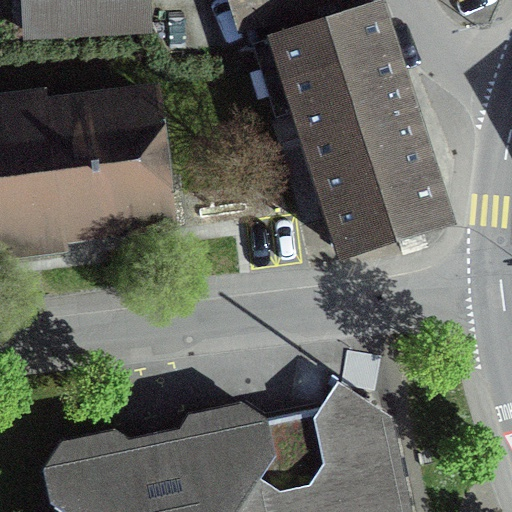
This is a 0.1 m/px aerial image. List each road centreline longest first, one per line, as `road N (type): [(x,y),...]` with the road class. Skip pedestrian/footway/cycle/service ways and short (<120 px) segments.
road 1 (residential): [(0,349),(499,296)]
road 2 (tertiary): [(499,296),(498,209),(511,111)]
road 3 (residential): [(511,88),(448,53),(409,0)]
